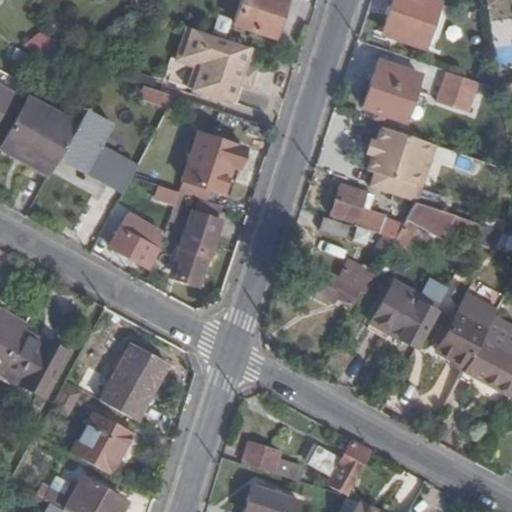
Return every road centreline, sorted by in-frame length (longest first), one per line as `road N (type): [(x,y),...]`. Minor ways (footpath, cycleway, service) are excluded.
road 1 (tertiary): [(231,354),(346,0)]
road 2 (residential): [(231,354),(511,506)]
road 3 (residential): [(0,231),(231,354)]
road 4 (tertiary): [(180,511),(231,354)]
